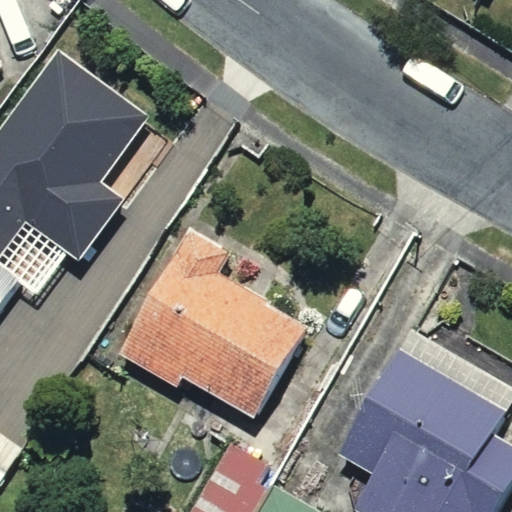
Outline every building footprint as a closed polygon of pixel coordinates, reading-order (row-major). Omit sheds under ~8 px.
[(0,49),(9,41),(0,31),(0,49)] [(128,117),(38,56),(0,111),(0,305),(10,291),(30,305),(57,265),(74,277),(131,194),(107,178),(123,154),(109,145),(128,117)] [(222,262),(165,230),(98,349),(171,390),(176,381),(241,417),(285,338),(262,325),(274,302),(217,271),(222,262)] [(499,403),(387,346),(329,461),(350,472),(332,508),(340,511),(475,511),(506,451),(481,439),(499,403)] [(296,511),(258,493),(248,511),(296,511)]
